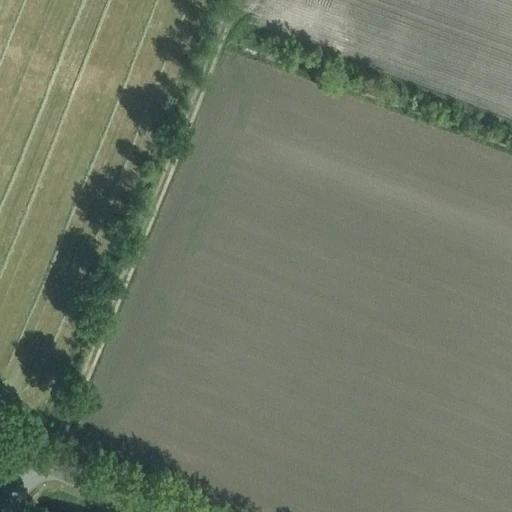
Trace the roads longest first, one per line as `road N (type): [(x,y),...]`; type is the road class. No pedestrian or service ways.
road 1 (track): [(46,465),(231,0)]
road 2 (tertiary): [(165,511),(32,460)]
